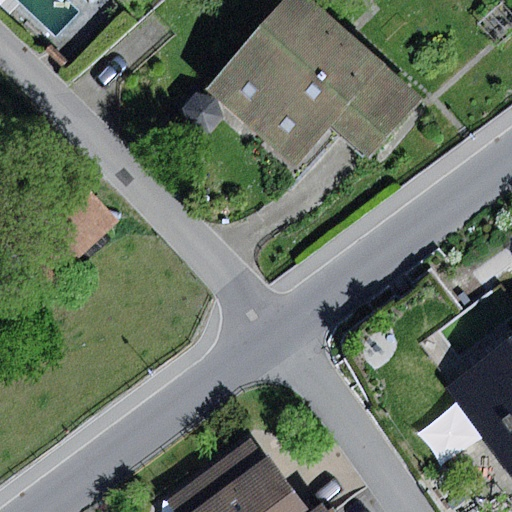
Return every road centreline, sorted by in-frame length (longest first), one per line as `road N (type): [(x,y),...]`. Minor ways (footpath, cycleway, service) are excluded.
road 1 (residential): [(0,40),(273,330)]
road 2 (residential): [(25,511),(273,330)]
road 3 (residential): [(273,330),(511,156)]
road 4 (residential): [(411,511),(273,330)]
